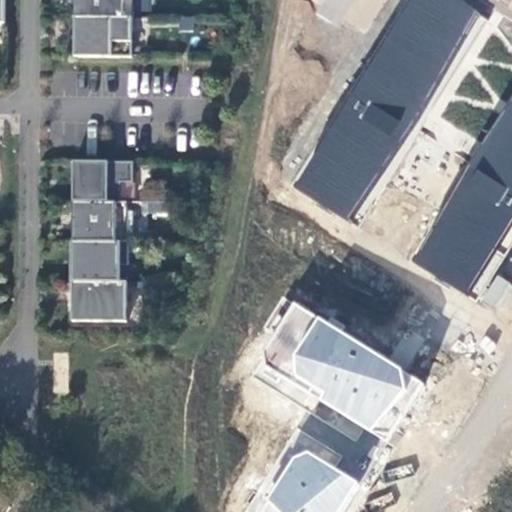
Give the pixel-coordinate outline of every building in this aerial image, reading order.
[(75,0),(75,17),(125,18),(125,0),(75,0)] [(275,168),(356,218),(419,118),(483,14),(460,0),(378,0),(359,31),(275,168)] [(133,18),(125,18),(75,17),(75,57),(132,57),(133,18)] [(400,246),(481,296),(511,246),(511,65),(463,144),(400,246)] [(134,183),(134,162),(74,162),(74,179),(77,180),(77,201),(121,202),(121,182),(134,183)] [(146,202),(161,202),(161,192),(146,192),(146,202)] [(121,202),(77,201),(74,201),(73,241),(127,242),(128,202),(121,202)] [(129,241),(127,242),(73,241),(73,281),(120,282),(120,264),(129,264),(129,241)] [(120,282),(73,281),(72,321),(128,322),(128,282),(120,282)] [(399,362),(292,301),(283,295),(265,325),(275,333),(263,348),(266,362),(254,375),(358,440),(365,429),(391,442),(425,384),(399,362)] [(344,457),(298,428),(244,511),(341,511),(358,482),(337,468),(344,457)]
